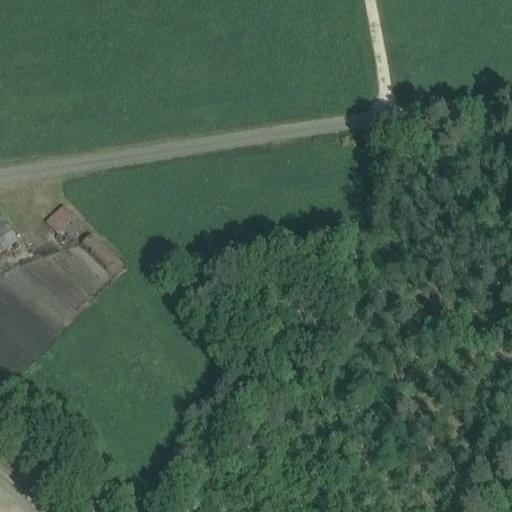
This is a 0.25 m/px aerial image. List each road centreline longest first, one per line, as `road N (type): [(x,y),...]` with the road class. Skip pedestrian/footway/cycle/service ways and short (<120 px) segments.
road 1 (unclassified): [(388,118),(0,177)]
road 2 (track): [(0,410),(98,511)]
road 3 (unclassified): [(511,107),(388,118)]
